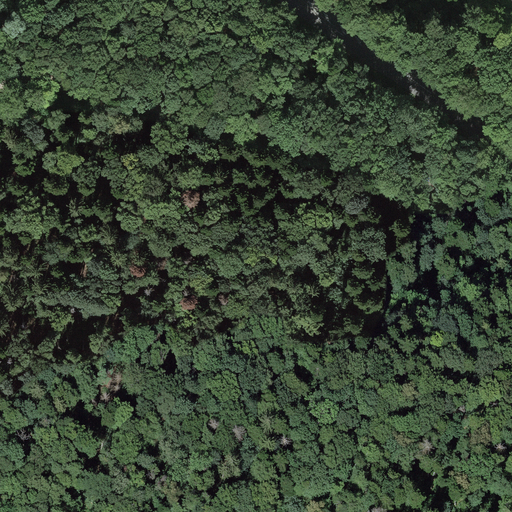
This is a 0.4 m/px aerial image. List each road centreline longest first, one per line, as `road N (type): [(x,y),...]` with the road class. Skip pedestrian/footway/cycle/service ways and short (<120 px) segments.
road 1 (track): [(22,74),(294,116),(511,229)]
road 2 (primary): [(302,0),(511,156)]
